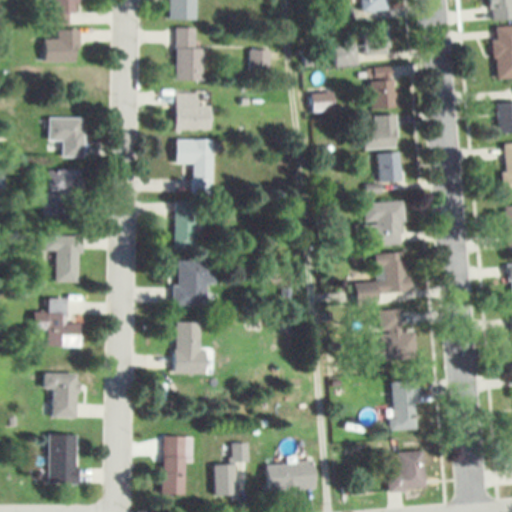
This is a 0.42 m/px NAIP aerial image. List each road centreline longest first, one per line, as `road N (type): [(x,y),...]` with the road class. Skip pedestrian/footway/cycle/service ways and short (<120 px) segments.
road 1 (residential): [(469,511),(431,0)]
road 2 (residential): [(116,511),(125,0)]
